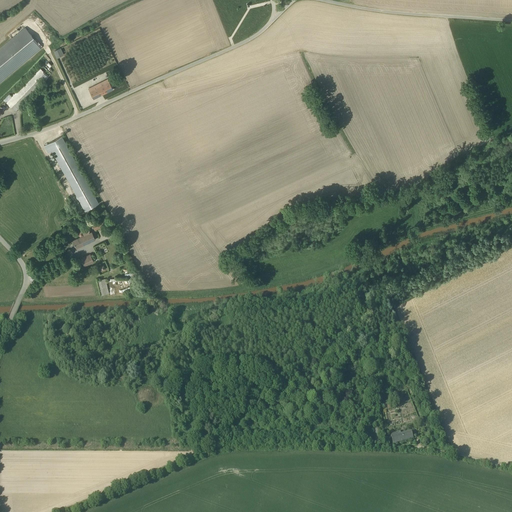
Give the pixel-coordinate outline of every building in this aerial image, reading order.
[(0,81),(41,47),(24,28),(0,47),(0,81)] [(65,45),(55,51),(58,57),(68,51),(65,45)] [(44,72),(46,69),(42,65),(11,97),(9,94),(3,100),(15,111),(16,111),(48,77),(44,72)] [(88,88),(93,99),(112,89),(107,79),(88,88)] [(61,136),(44,145),(47,153),(51,151),(84,211),(98,203),(61,136)] [(92,225),(91,225),(92,227),(93,226),(94,230),(104,226),(101,219),(91,224),(92,225)] [(105,228),(110,237),(115,234),(111,225),(105,228)] [(91,231),(89,232),(88,228),(78,233),(79,236),(72,240),(76,248),(95,239),(91,231)] [(84,266),(94,262),(90,253),(80,258),(84,266)] [(140,287),(138,283),(121,290),(123,293),(140,287)] [(98,285),(101,295),(108,294),(107,286),(98,285)] [(413,439),(412,432),(411,430),(401,433),(391,436),(393,444),(413,439)]
